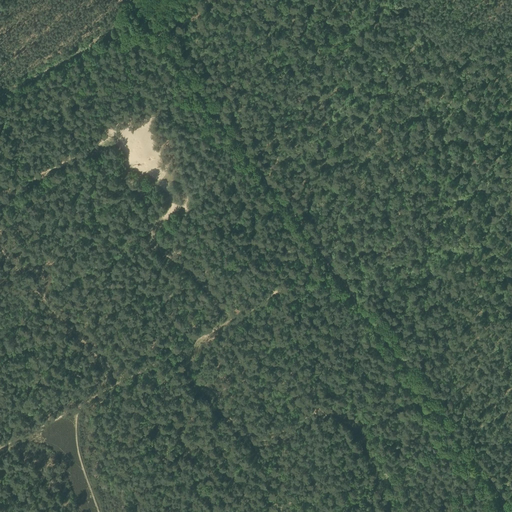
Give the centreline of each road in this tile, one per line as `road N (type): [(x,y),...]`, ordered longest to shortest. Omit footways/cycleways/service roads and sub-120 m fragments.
road 1 (track): [(460,435),(137,0)]
road 2 (track): [(340,489),(281,506),(254,451),(325,407),(354,423),(379,478)]
road 3 (track): [(215,325),(208,290),(155,239),(152,224),(177,205),(140,123)]
road 4 (track): [(248,442),(218,393),(315,333),(290,289)]
